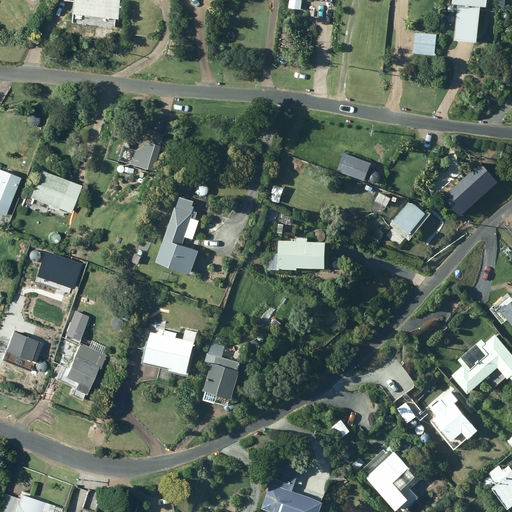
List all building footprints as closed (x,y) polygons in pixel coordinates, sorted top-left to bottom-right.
[(68,0),(67,16),(114,21),(116,0),(68,0)] [(301,0),(290,0),(290,11),(301,12),(301,0)] [(453,0),(453,8),(488,10),(488,0),(453,0)] [(455,45),(476,46),(478,13),(458,12),(455,45)] [(413,54),(434,56),(436,34),(415,32),(413,54)] [(152,172),(162,141),(153,138),(151,143),(150,143),(135,151),(123,147),(118,162),(152,172)] [(337,172),(364,181),(371,163),(343,154),(337,172)] [(459,218),(497,183),(480,164),(442,199),(459,218)] [(13,197),(15,193),(13,192),(17,180),(0,172),(0,204),(6,208),(11,196),(13,197)] [(27,199),(58,210),(68,182),(37,172),(27,199)] [(373,199),(376,190),(367,186),(364,195),(373,199)] [(390,199),(379,193),(374,202),(385,208),(390,199)] [(179,198),(155,264),(189,276),(197,252),(180,246),(194,209),(191,208),(193,203),(179,198)] [(428,218),(414,205),(407,203),(388,224),(399,234),(402,232),(407,236),(414,229),(416,231),(428,218)] [(290,225),(292,218),(285,216),(283,223),(290,225)] [(296,243),(278,242),(277,255),(266,254),(266,270),(296,271),(296,269),(324,270),(326,244),(306,243),(306,239),(297,239),(296,243)] [(137,265),(141,257),(133,253),(129,262),(137,265)] [(54,274),(59,262),(51,259),(46,271),(54,274)] [(59,267),(71,271),(73,262),(61,259),(59,267)] [(71,282),(56,279),(54,287),(68,290),(71,282)] [(499,312),(511,326),(511,302),(506,308),(505,306),(499,312)] [(117,309),(114,317),(125,322),(128,314),(117,309)] [(60,317),(47,311),(44,319),(56,325),(60,317)] [(73,311),(61,336),(76,343),(87,318),(73,311)] [(145,327),(147,317),(140,316),(138,326),(145,327)] [(280,324),(275,320),(270,326),(274,330),(280,324)] [(185,376),(193,344),(174,339),(176,334),(166,332),(165,337),(150,333),(143,363),(169,369),(169,372),(185,376)] [(11,333),(3,352),(33,364),(41,345),(11,333)] [(451,376),(468,395),(479,385),(484,380),(492,390),(506,378),(507,380),(509,378),(511,380),(511,356),(494,336),(485,345),(480,340),(457,360),(462,366),(451,376)] [(83,396),(97,367),(99,368),(105,355),(103,354),(106,348),(91,341),(88,348),(81,345),(78,352),(76,351),(63,379),(75,385),(72,391),(83,396)] [(231,401),(239,372),(237,372),(239,363),(215,356),(213,364),(211,364),(203,393),(231,401)] [(49,406),(58,388),(47,382),(37,400),(49,406)] [(477,432),(447,396),(430,410),(436,417),(432,421),(451,443),(462,434),(467,440),(477,432)] [(416,417),(406,403),(395,410),(405,425),(416,417)] [(350,427),(341,417),(332,425),(341,435),(350,427)] [(368,420),(360,428),(368,435),(380,423),(374,417),(369,422),(368,420)] [(366,479),(395,511),(407,502),(399,492),(414,478),(407,470),(407,469),(391,450),(386,454),(384,451),(361,471),(367,477),(366,479)] [(491,489),(507,511),(511,507),(511,464),(502,471),(498,466),(488,474),(496,485),(491,489)] [(263,505),(287,511),(316,511),(322,496),(270,480),(263,505)] [(53,511),(55,507),(18,495),(17,499),(3,495),(0,502),(0,511),(53,511)]
